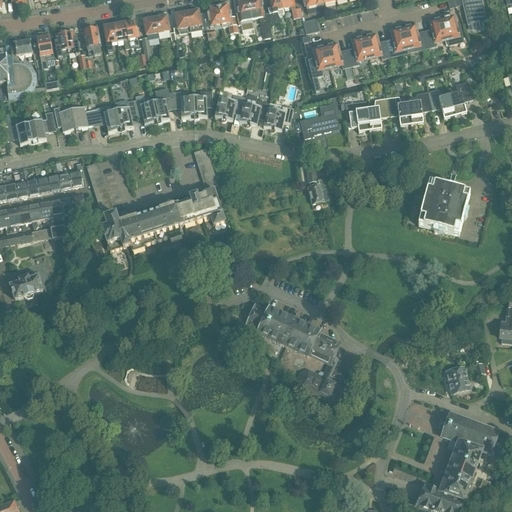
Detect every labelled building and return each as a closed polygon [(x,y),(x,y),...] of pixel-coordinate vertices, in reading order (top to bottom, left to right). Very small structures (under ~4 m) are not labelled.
[(10,0),(12,4),(15,4),(16,8),(20,7),(21,8),(22,8),(24,7),(26,6),(24,0),(10,0)] [(269,17),(268,17),(270,27),(279,25),(278,18),(284,16),(283,11),(280,0),(268,0),(271,9),(268,10),(269,17)] [(280,0),(283,11),(289,10),(290,11),(292,10),(294,21),(301,19),(300,11),(295,12),(292,0),(280,0)] [(353,0),(303,0),(307,11),(353,0)] [(458,0),(454,1),(456,9),(463,7),(467,27),(486,23),(480,0),(478,0),(472,1),(471,0),(458,0)] [(248,3),(252,22),(258,21),(259,20),(258,18),(259,17),(260,22),(259,23),(263,42),(272,40),(270,27),(268,17),(263,18),(260,1),(255,2),(254,1),(250,2),(250,3),(248,3)] [(238,16),(236,16),(238,29),(241,28),(241,29),(240,30),(241,32),(242,33),(242,34),(254,31),(252,22),(248,3),(247,4),(246,2),(243,3),(242,5),(236,6),(238,16)] [(453,2),(447,3),(450,12),(456,10),(453,2)] [(220,9),(218,9),(221,27),(228,26),(230,37),(237,36),(234,19),(231,19),(229,7),(225,8),(223,7),(221,7),(220,9)] [(221,27),(218,9),(217,9),(216,8),(213,9),(212,10),(210,10),(211,13),(207,14),(207,16),(203,17),(207,35),(208,43),(213,42),(213,40),(215,39),(213,30),(215,29),(215,28),(221,27)] [(192,14),(187,15),(190,35),(202,33),(203,36),(207,35),(203,17),(199,17),(199,13),(197,13),(196,12),(193,13),(192,14)] [(190,35),(187,15),(182,15),(180,15),(178,15),(176,16),(175,17),(178,32),(179,37),(190,35)] [(160,19),(155,20),(158,36),(170,34),(167,18),(166,18),(164,18),(161,18),(160,19)] [(444,21),(442,22),(447,43),(448,49),(449,49),(447,43),(456,41),(457,47),(464,45),(459,26),(456,27),(454,18),(450,19),(449,18),(444,19),(444,21)] [(158,36),(155,20),(150,21),(149,21),(146,21),(145,22),(143,22),(146,38),(147,38),(147,41),(148,41),(148,42),(159,40),(158,36)] [(431,33),(424,35),(428,51),(436,49),(435,46),(447,43),(442,22),(440,22),(439,21),(434,22),(433,24),(429,25),(431,33)] [(317,22),(303,25),(306,38),(320,34),(317,22)] [(127,25),(126,25),(130,51),(135,50),(136,52),(141,51),(139,40),(138,40),(137,36),(138,36),(137,31),(136,31),(135,24),(133,24),(132,23),(128,24),(127,25)] [(115,27),(114,28),(117,44),(123,43),(125,52),(130,51),(126,25),(121,26),(120,25),(116,26),(115,27)] [(117,44),(114,28),(112,28),(111,27),(107,28),(106,29),(104,29),(106,37),(105,37),(105,41),(107,41),(107,46),(106,46),(108,57),(113,56),(111,45),(117,44)] [(405,30),(403,31),(409,56),(428,51),(424,35),(418,36),(416,28),(411,29),(410,27),(405,29),(405,30)] [(98,31),(95,31),(94,30),(90,31),(90,32),(83,33),(83,34),(84,34),(89,59),(101,57),(100,48),(101,47),(100,42),(99,42),(97,31),(98,31)] [(392,42),(385,44),(390,61),(409,56),(403,31),(401,31),(400,30),(395,31),(394,33),(390,34),(392,42)] [(66,36),(65,36),(69,57),(75,56),(75,58),(80,57),(77,39),(75,40),(74,35),(72,35),(71,34),(67,35),(66,36)] [(69,57),(65,36),(63,37),(62,36),(59,36),(58,38),(56,38),(57,43),(55,43),(58,61),(62,60),(62,58),(69,57)] [(366,40),(364,40),(369,61),(381,59),(382,63),(390,61),(385,44),(379,46),(377,37),(372,38),(371,37),(366,38),(366,40)] [(44,40),(37,41),(42,72),(48,71),(47,64),(54,63),(50,39),(47,40),(47,39),(44,39),(44,40)] [(353,51),(347,53),(351,70),(359,68),(358,64),(369,61),(364,40),(362,41),(361,39),(356,40),(356,42),(351,43),(353,51)] [(147,41),(142,42),(145,57),(146,64),(151,63),(152,63),(150,53),(148,42),(148,41),(147,41)] [(15,46),(15,48),(17,59),(33,56),(33,55),(32,55),(30,44),(31,43),(31,42),(14,45),(14,46),(15,46)] [(327,49),(325,49),(330,71),(342,68),(343,72),(351,70),(347,53),(340,55),(338,46),(334,47),(332,46),(327,47),(327,49)] [(0,89),(4,89),(6,104),(18,103),(46,96),(45,92),(35,93),(37,86),(36,78),(32,70),(24,66),(18,65),(17,59),(15,48),(11,49),(11,47),(10,47),(11,48),(8,49),(5,49),(6,50),(4,50),(0,51),(0,89)] [(317,51),(312,52),(314,61),(308,62),(312,81),(323,79),(322,73),(330,71),(325,49),(323,50),(322,48),(317,50),(317,51)] [(145,57),(138,58),(140,70),(147,68),(146,64),(145,57)] [(169,73),(162,75),(163,82),(170,81),(169,73)] [(45,86),(46,93),(58,91),(57,84),(45,86)] [(456,97),(450,99),(455,119),(456,119),(456,118),(455,119),(454,115),(459,113),(461,118),(467,116),(464,105),(473,103),(468,85),(456,88),(456,97)] [(156,99),(152,100),(152,102),(158,128),(158,127),(163,124),(170,123),(170,122),(169,122),(167,111),(174,110),(172,95),(169,96),(168,92),(155,95),(156,99)] [(439,93),(428,95),(431,113),(441,111),(444,122),(450,121),(449,116),(454,115),(455,119),(454,119),(454,120),(455,119),(450,99),(443,100),(439,93)] [(200,100),(193,100),(194,124),(195,124),(195,123),(200,121),(207,120),(206,108),(212,108),(212,94),(200,94),(200,100)] [(186,95),(172,95),(174,110),(181,109),(182,121),(181,121),(188,121),(194,123),(194,124),(193,100),(187,101),(186,95)] [(416,106),(409,107),(412,128),(413,128),(412,128),(411,123),(417,123),(417,128),(423,127),(422,115),(431,113),(428,95),(417,97),(416,106)] [(136,103),(133,104),(137,118),(142,117),(145,128),(144,128),(151,127),(157,127),(158,129),(158,128),(152,102),(151,102),(150,101),(149,101),(147,101),(146,101),(145,98),(136,100),(136,103)] [(234,114),(242,116),(244,107),(246,101),(233,98),(232,104),(219,101),(219,102),(215,120),(215,119),(214,120),(221,121),(221,122),(221,123),(221,124),(222,124),(222,125),(223,125),(224,125),(225,125),(225,124),(226,124),(226,123),(227,123),(233,124),(233,123),(232,123),(234,114)] [(259,119),(266,121),(268,112),(269,112),(270,106),(258,103),(256,101),(254,99),(251,98),(248,99),(246,101),(244,107),(242,116),(240,125),(239,125),(245,127),(245,128),(246,129),(246,130),(247,130),(248,130),(249,130),(250,130),(250,129),(251,129),(251,128),(257,129),(259,119)] [(399,100),(387,101),(389,120),(399,119),(400,130),(406,129),(405,124),(411,124),(411,128),(412,128),(409,107),(402,108),(399,100)] [(374,112),(367,113),(370,134),(371,134),(371,133),(370,133),(370,129),(375,129),(376,133),(382,132),(380,121),(389,120),(387,101),(375,103),(374,112)] [(123,112),(117,113),(122,136),(122,135),(127,132),(134,131),(134,130),(133,130),(131,119),(137,118),(133,104),(122,106),(123,112)] [(366,104),(345,107),(348,132),(358,131),(359,136),(365,135),(364,130),(369,129),(370,134),(369,134),(370,134),(367,113),(366,104)] [(100,126),(106,124),(109,135),(108,136),(115,135),(121,135),(121,136),(122,136),(117,113),(110,115),(109,109),(97,112),(97,113),(98,117),(100,126)] [(266,121),(264,130),(263,130),(263,131),(270,132),(270,133),(270,134),(270,135),(271,135),(272,136),(273,136),(274,135),(275,135),(275,134),(275,133),(282,135),(282,134),(281,134),(283,125),(291,126),(294,111),(282,109),(281,115),(269,112),(268,112),(266,121)] [(89,130),(89,129),(88,129),(86,120),(85,116),(84,110),(59,115),(58,110),(54,111),(58,130),(62,129),(63,135),(89,130)] [(101,127),(100,126),(98,117),(97,113),(85,116),(86,120),(88,129),(89,129),(101,127)] [(47,123),(29,126),(33,144),(38,143),(38,145),(47,143),(46,142),(45,136),(56,134),(52,115),(45,117),(47,123)] [(300,124),(304,142),(314,139),(313,138),(332,133),(339,132),(338,126),(335,116),(300,124)] [(33,144),(29,126),(12,130),(10,124),(3,126),(7,144),(19,142),(20,148),(20,149),(28,147),(28,145),(33,144)] [(194,155),(196,161),(208,157),(206,151),(194,155)] [(196,161),(198,167),(210,163),(208,157),(196,161)] [(198,167),(200,173),(212,169),(210,163),(198,167)] [(87,169),(88,175),(101,171),(99,165),(87,169)] [(69,175),(72,191),(83,189),(80,173),(81,173),(80,167),(76,168),(78,173),(69,175)] [(56,178),(48,179),(51,195),(61,193),(58,177),(57,172),(57,169),(53,169),(55,175),(56,178)] [(200,173),(201,179),(214,175),(212,169),(200,173)] [(314,169),(306,171),(308,186),(316,185),(314,169)] [(88,175),(90,181),(103,177),(101,171),(88,175)] [(21,185),(15,186),(18,201),(29,199),(25,181),(24,174),(19,175),(21,185)] [(58,177),(61,193),(72,191),(69,175),(58,177)] [(201,179),(203,185),(216,181),(214,175),(201,179)] [(90,181),(92,187),(105,183),(103,177),(90,181)] [(48,179),(37,181),(40,197),(51,195),(48,179)] [(28,180),(25,181),(29,199),(40,197),(37,181),(29,183),(28,180)] [(216,181),(203,185),(205,191),(218,187),(216,181)] [(323,182),(318,184),(319,188),(308,191),(312,207),(329,203),(323,182)] [(9,183),(4,184),(8,203),(18,201),(15,186),(9,187),(9,183)] [(92,187),(94,193),(106,189),(105,183),(92,187)] [(429,186),(418,229),(459,239),(470,197),(429,186)] [(94,193),(96,199),(108,195),(106,189),(94,193)] [(211,219),(213,228),(225,224),(215,193),(203,196),(204,200),(198,202),(197,198),(190,200),(191,204),(178,208),(128,224),(125,214),(105,221),(108,230),(102,232),(108,248),(110,255),(123,250),(123,251),(127,250),(126,250),(125,247),(129,246),(130,248),(130,249),(131,249),(132,254),(145,250),(144,248),(169,240),(169,242),(182,238),(180,230),(184,228),(211,219)] [(96,199),(98,205),(110,201),(108,195),(96,199)] [(83,199),(72,201),(75,217),(81,216),(82,223),(92,221),(90,211),(85,212),(83,199)] [(72,201),(61,203),(64,219),(68,218),(69,226),(76,224),(75,217),(72,201)] [(98,205),(100,211),(112,207),(110,201),(98,205)] [(61,203),(50,205),(54,223),(55,229),(59,228),(58,224),(60,223),(59,220),(64,219),(61,203)] [(50,205),(39,207),(43,223),(51,222),(51,224),(54,223),(50,205)] [(39,207),(29,210),(32,225),(33,232),(36,231),(38,229),(37,224),(43,223),(39,207)] [(112,207),(100,211),(101,217),(114,213),(112,207)] [(29,210),(18,212),(21,227),(26,226),(32,225),(29,210)] [(18,212),(7,214),(12,236),(16,235),(15,229),(21,227),(18,212)] [(12,236),(7,214),(0,215),(0,231),(5,231),(6,237),(12,236)] [(0,240),(0,252),(5,251),(5,249),(32,244),(45,242),(52,241),(52,242),(53,242),(65,240),(66,240),(65,239),(66,239),(71,238),(72,238),(72,237),(70,229),(71,229),(70,228),(66,228),(63,229),(55,230),(54,230),(50,231),(50,228),(44,229),(45,232),(37,234),(34,234),(32,235),(32,234),(23,236),(12,238),(4,240),(0,240)] [(10,281),(12,287),(10,288),(15,303),(24,300),(25,301),(28,303),(32,301),(34,298),(34,297),(43,294),(38,279),(36,280),(34,273),(10,281)] [(511,301),(509,301),(508,312),(510,312),(510,314),(508,314),(506,327),(501,326),(500,341),(501,341),(501,346),(511,347),(511,301)] [(256,308),(247,328),(259,334),(258,337),(308,360),(309,358),(328,367),(324,376),(320,374),(318,377),(308,372),(300,375),(297,382),(300,390),(332,405),(346,375),(340,372),(347,359),(345,354),(338,350),(340,346),(319,336),(320,334),(270,311),(268,314),(256,308)] [(475,369),(477,377),(484,376),(482,367),(475,369)] [(464,371),(447,375),(452,397),(469,393),(464,371)] [(333,412),(324,415),(326,421),(335,418),(333,412)] [(440,495),(425,489),(418,510),(424,511),(460,511),(464,504),(463,503),(482,454),(491,458),(493,451),(501,454),(505,444),(497,441),(499,435),(450,416),(448,423),(442,421),(439,430),(444,433),(442,439),(450,442),(447,451),(455,454),(448,474),(442,472),(440,479),(445,481),(440,495)] [(0,511),(17,511),(18,511),(14,503),(0,507),(0,511)]
